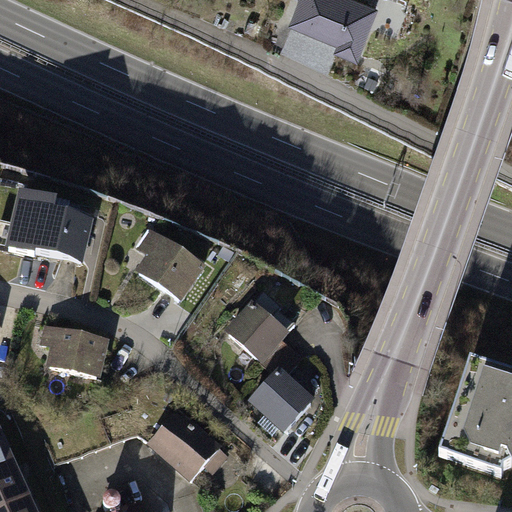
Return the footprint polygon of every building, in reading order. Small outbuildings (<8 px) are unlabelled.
[(379,7),(360,0),(298,0),(289,23),(338,42),(335,49),(358,59),(379,7)] [(44,244),(40,259),(94,273),(103,238),(41,222),(36,242),(44,244)] [(180,239),(153,280),(189,303),(216,262),(180,239)] [(275,303),(237,341),(264,368),(302,330),(275,303)] [(56,357),(53,372),(107,386),(116,351),(54,335),(49,355),(56,357)] [(289,368),(251,407),(280,435),(292,446),(330,407),(289,368)] [(511,381),(473,368),(440,462),(489,479),(508,486),(511,483),(511,381)] [(181,414),(155,445),(187,471),(203,484),(229,453),(181,414)] [(0,445),(0,511),(48,511),(28,467),(15,439),(0,445)]
